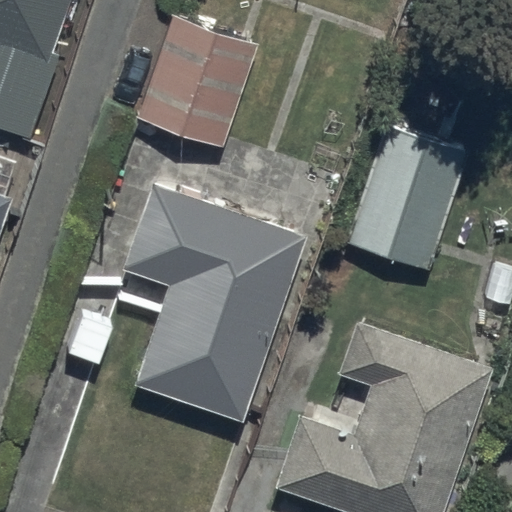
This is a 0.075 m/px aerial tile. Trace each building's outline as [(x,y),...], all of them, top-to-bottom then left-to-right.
[(48,40),(61,0),(0,0),(0,116),(29,126),(56,43),(48,40)] [(174,21),(139,126),(225,154),(260,50),(174,21)] [(355,253),(435,278),(472,160),(392,135),(355,253)] [(244,433),(313,246),(208,208),(156,189),(124,278),(176,297),(140,395),(244,433)] [(310,511),(450,511),(495,378),(395,345),(360,333),(345,379),(379,390),(363,441),(306,422),(279,502),(310,511)]
